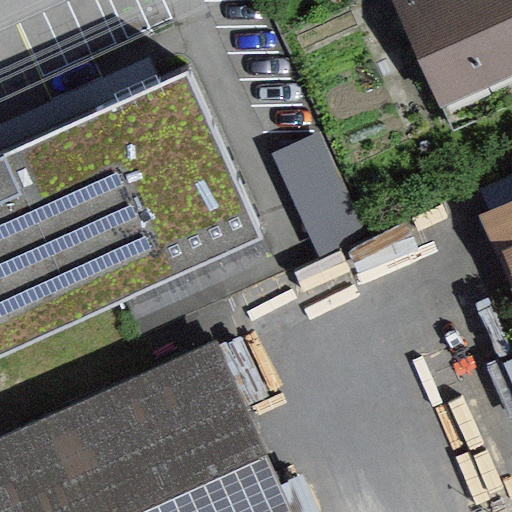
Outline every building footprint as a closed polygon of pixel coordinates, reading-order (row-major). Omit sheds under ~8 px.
[(511,0),(392,0),(439,106),(511,73),(511,0)] [(0,338),(251,229),(179,64),(0,142),(0,338)] [(317,137),(274,155),(317,255),(360,236),(317,137)] [(511,289),(511,197),(478,212),(511,289)] [(282,511),(210,345),(6,433),(40,511),(282,511)] [(0,511),(40,511),(6,433),(0,435),(0,511)]
